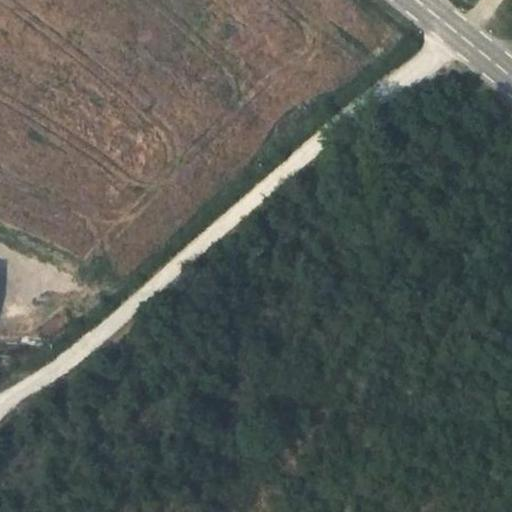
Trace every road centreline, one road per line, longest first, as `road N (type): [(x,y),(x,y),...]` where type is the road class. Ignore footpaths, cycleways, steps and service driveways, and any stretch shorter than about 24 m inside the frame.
road 1 (track): [(455,33),(0,411)]
road 2 (secondary): [(415,0),(511,79)]
